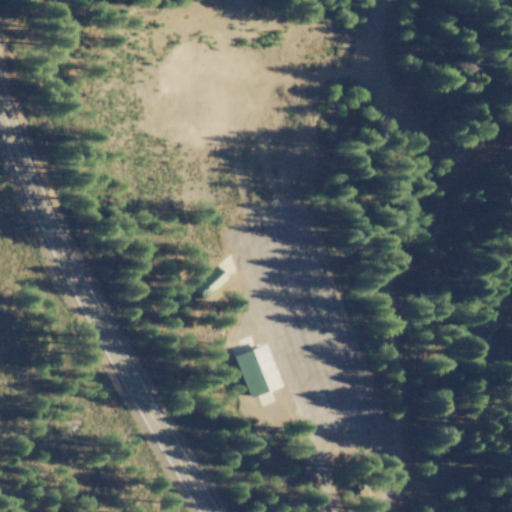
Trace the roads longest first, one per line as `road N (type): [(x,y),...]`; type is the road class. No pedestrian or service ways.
road 1 (track): [(382,511),(444,471),(511,361),(407,126),(407,0)]
road 2 (secondary): [(202,511),(72,284),(0,114)]
